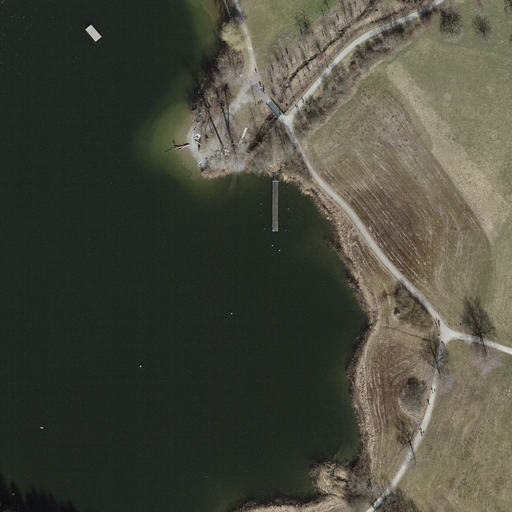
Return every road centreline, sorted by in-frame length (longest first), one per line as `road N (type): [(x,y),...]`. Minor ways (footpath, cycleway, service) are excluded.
road 1 (track): [(286,123),(316,178),(445,332)]
road 2 (track): [(286,123),(352,46),(440,0)]
road 3 (track): [(445,332),(424,425),(399,476),(368,511)]
